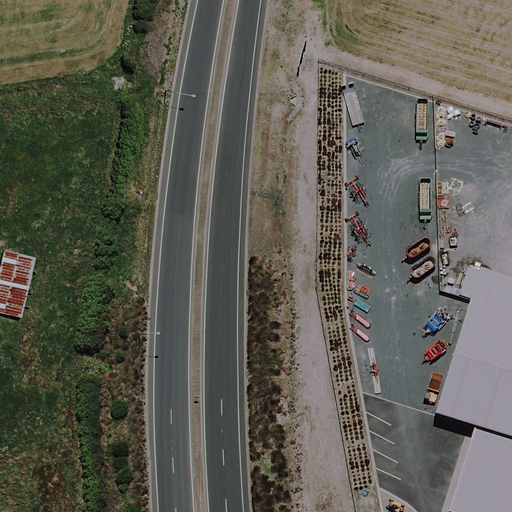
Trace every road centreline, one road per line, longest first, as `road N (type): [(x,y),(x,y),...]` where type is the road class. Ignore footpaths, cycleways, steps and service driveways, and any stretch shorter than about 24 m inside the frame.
road 1 (trunk): [(176,511),(177,225),(211,0)]
road 2 (trunk): [(250,0),(223,264),(227,511)]
